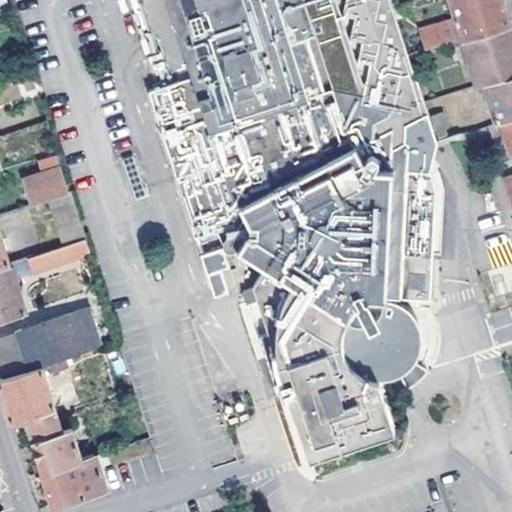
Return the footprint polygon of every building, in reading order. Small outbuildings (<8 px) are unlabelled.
[(349,0),(346,14),(360,17),(355,38),(367,41),(361,62),(374,65),(366,93),(334,86),(306,0),(142,0),(170,81),(195,155),(181,183),(216,294),(230,290),(223,267),(231,265),(229,259),(243,255),(239,244),(265,262),(247,288),(249,291),(240,294),(242,307),(253,303),(279,380),(307,459),(393,431),(389,419),(377,380),(384,381),(392,380),(395,379),(397,378),(399,377),(417,363),(422,352),(423,345),(423,337),(423,330),(420,324),(418,319),(415,314),(411,310),(407,307),(402,304),(396,301),(391,300),(387,300),(393,168),(376,167),(387,153),(407,148),(408,130),(412,117),(428,110),(392,0),(349,0)] [(306,0),(334,86),(366,93),(336,0),(306,0)] [(452,0),(457,16),(418,28),(425,48),(463,37),(511,22),(511,19),(505,0),(452,0)] [(477,83),(483,81),(511,72),(511,22),(463,37),(477,83)] [(493,121),(497,120),(511,115),(511,72),(483,81),(493,121)] [(173,161),(181,183),(195,155),(170,81),(150,88),(173,161)] [(443,109),(429,113),(436,135),(447,131),(445,125),(447,124),(443,109)] [(431,299),(437,186),(431,167),(437,139),(436,135),(429,113),(428,110),(412,117),(408,130),(407,148),(387,153),(376,167),(393,168),(387,300),(391,300),(431,299)] [(507,155),(511,152),(511,115),(497,120),(507,155)] [(24,181),(30,204),(48,199),(69,192),(62,169),(24,181)] [(69,192),(48,199),(63,246),(87,238),(69,192)] [(0,264),(9,262),(0,233),(0,264)] [(496,267),(511,261),(503,235),(487,240),(496,267)] [(34,269),(92,252),(87,238),(63,246),(9,262),(0,264),(0,320),(26,312),(16,279),(35,273),(34,269)] [(90,308),(16,331),(27,368),(72,355),(101,346),(90,308)] [(27,368),(16,331),(0,335),(0,362),(4,375),(27,368)] [(74,364),(72,355),(27,368),(4,375),(0,376),(0,379),(7,401),(13,419),(26,415),(30,429),(41,426),(38,417),(61,410),(49,371),(74,364)] [(417,363),(399,377),(405,390),(418,378),(427,370),(417,363)] [(66,426),(61,410),(38,417),(41,426),(30,429),(36,448),(43,468),(84,456),(74,424),(66,426)] [(111,448),(97,452),(102,469),(116,465),(111,448)] [(107,486),(102,469),(97,452),(84,456),(43,468),(49,488),(53,502),(107,486)]
